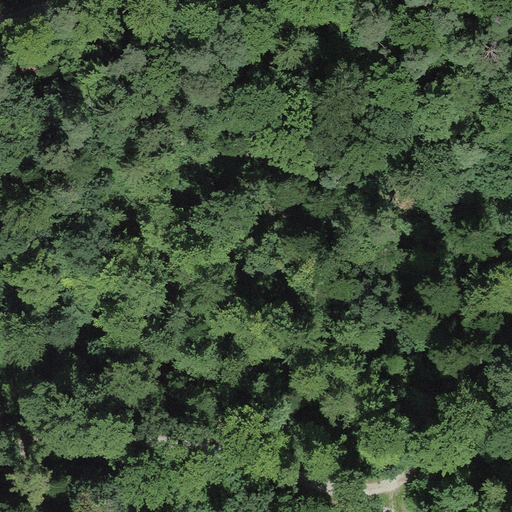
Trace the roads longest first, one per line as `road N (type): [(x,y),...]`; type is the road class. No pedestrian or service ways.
road 1 (track): [(0,467),(146,440),(217,448),(385,511)]
road 2 (track): [(371,506),(433,461),(511,451)]
